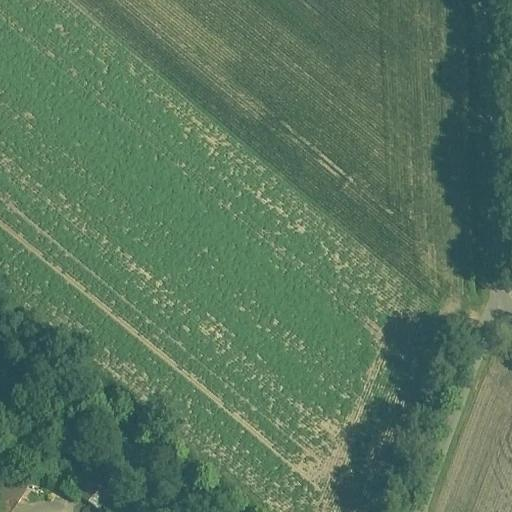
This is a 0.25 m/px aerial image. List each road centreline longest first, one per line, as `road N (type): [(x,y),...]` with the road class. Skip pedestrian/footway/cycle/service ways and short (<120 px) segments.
road 1 (unclassified): [(500,304),(494,0)]
road 2 (residential): [(500,304),(421,511)]
